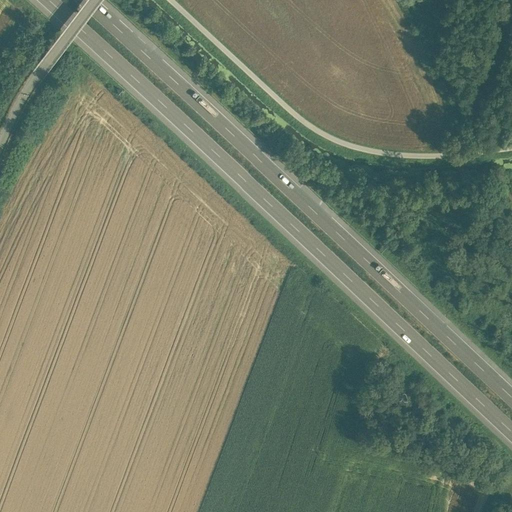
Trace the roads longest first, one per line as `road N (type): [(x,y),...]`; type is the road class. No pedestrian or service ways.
road 1 (motorway): [(49,0),(511,435)]
road 2 (motorway): [(511,399),(86,0)]
road 3 (track): [(511,147),(428,156),(340,143),(309,126),(170,0)]
road 4 (unclassified): [(90,0),(36,71),(0,143)]
